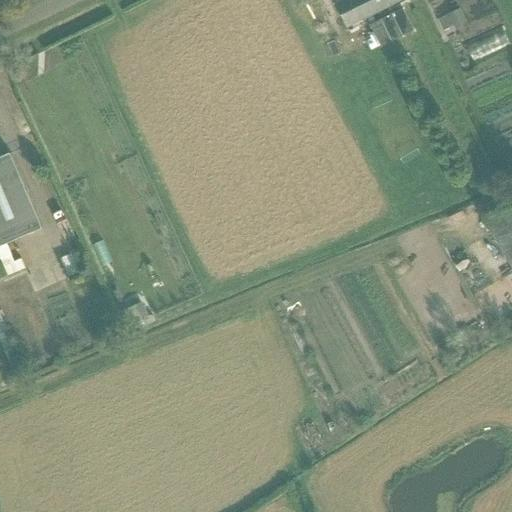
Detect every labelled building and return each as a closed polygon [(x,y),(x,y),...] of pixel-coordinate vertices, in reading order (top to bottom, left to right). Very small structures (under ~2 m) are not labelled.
[(369,15),(399,0),(344,0),(336,5),(347,27),(366,17),(369,15)] [(369,15),(366,17),(380,46),(412,30),(401,8),(373,22),(369,15)] [(455,31),(468,24),(460,9),(437,20),(442,31),(452,26),(455,31)] [(0,157),(0,246),(6,244),(42,229),(10,154),(0,157)] [(511,207),(485,223),(511,269),(511,207)] [(6,244),(0,246),(0,257),(8,276),(25,268),(21,259),(15,262),(6,244)] [(89,250),(73,261),(84,277),(100,266),(89,250)] [(142,303),(128,309),(134,324),(148,318),(142,303)]
